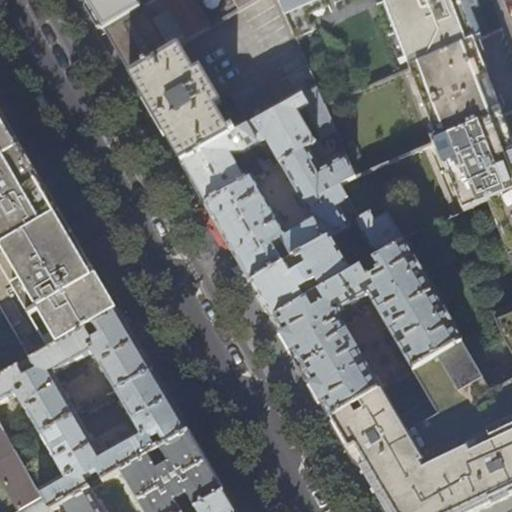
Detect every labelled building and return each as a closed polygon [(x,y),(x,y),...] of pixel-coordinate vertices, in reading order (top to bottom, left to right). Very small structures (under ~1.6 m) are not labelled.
[(143,10),(136,0),(92,0),(88,2),(92,9),(106,33),(143,10)] [(259,0),(160,0),(143,10),(106,33),(110,39),(131,75),(180,46),(259,0)] [(277,0),(296,41),(311,34),(300,9),(320,0),(389,0),(383,3),(387,14),(380,18),(399,65),(406,62),(409,70),(410,70),(475,42),(482,39),(467,0),(277,0)] [(485,68),(475,42),(410,70),(439,143),(503,116),(485,68)] [(217,94),(209,81),(202,84),(180,46),(131,75),(135,82),(152,111),(183,165),(238,134),(235,129),(230,131),(210,98),(217,94)] [(254,179),(276,167),(259,158),(239,170),(231,154),(246,153),(267,141),(280,164),(281,164),(315,145),(297,113),(306,109),(321,141),(336,133),(317,89),(238,134),(183,165),(185,168),(207,206),(254,179)] [(0,306),(32,362),(34,361),(120,312),(94,269),(40,176),(0,108),(0,306)] [(511,139),(503,116),(439,143),(438,143),(435,144),(464,213),(489,203),(511,193),(511,139)] [(354,211),(340,186),(348,181),(355,178),(346,157),(321,171),(314,158),(325,151),(320,142),(315,145),(281,164),(312,220),(286,234),(254,179),(207,206),(236,256),(253,284),(286,265),(275,247),(284,242),(295,260),(331,239),(352,226),(340,206),(344,204),(350,213),(354,211)] [(511,193),(489,203),(511,259),(511,193)] [(403,245),(382,209),(356,224),(377,260),(403,245)] [(352,275),(331,239),(295,260),(286,265),(253,284),(270,314),(275,321),(309,301),(320,294),(352,275)] [(455,326),(444,308),(443,309),(425,277),(426,276),(415,258),(414,259),(405,244),(403,245),(377,260),(374,262),(379,271),(376,272),(378,275),(367,281),(361,270),(352,275),(320,294),(326,304),(315,311),(309,301),(275,321),(299,363),(323,403),(324,406),(328,412),(332,419),(381,390),(382,390),(342,322),(343,311),(370,296),(413,371),(414,371),(463,342),(454,326),(455,326)] [(505,338),(511,335),(511,306),(495,314),(494,315),(505,338)] [(79,416),(54,376),(94,354),(117,394),(155,372),(143,351),(120,312),(34,361),(39,371),(26,378),(21,368),(0,379),(0,406),(19,395),(43,436),(79,416)] [(511,335),(505,338),(511,351),(511,357),(482,375),(463,342),(414,371),(413,371),(429,398),(398,418),(382,390),(381,390),(332,419),(336,427),(358,464),(369,483),(371,486),(374,491),(375,493),(386,511),(476,511),(486,508),(495,504),(511,496),(511,495),(511,335)] [(103,457),(79,416),(43,436),(67,478),(42,492),(44,496),(53,511),(65,504),(90,490),(85,481),(98,474),(103,482),(122,472),(149,456),(161,449),(191,432),(169,395),(155,372),(117,394),(142,436),(103,457)] [(0,417),(0,460),(18,451),(0,417)] [(182,511),(177,502),(189,495),(197,509),(226,492),(221,484),(191,432),(161,449),(167,460),(161,464),(164,468),(157,471),(149,456),(122,472),(145,511),(182,511)] [(42,492),(18,451),(0,460),(0,473),(20,510),(44,496),(42,492)] [(105,511),(92,489),(90,490),(65,504),(69,511),(105,511)] [(237,511),(226,492),(197,509),(198,511),(237,511)] [(53,511),(44,496),(20,510),(18,511),(53,511)]
